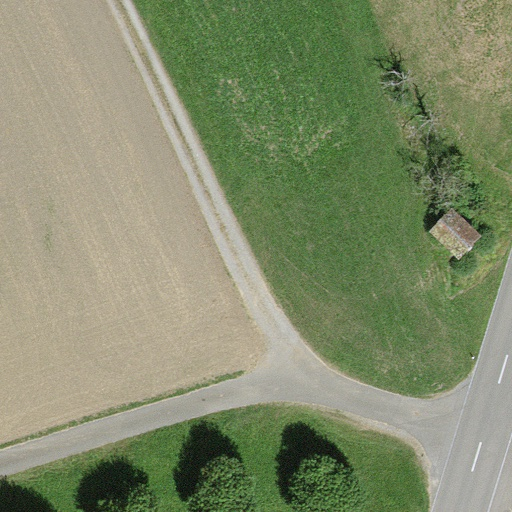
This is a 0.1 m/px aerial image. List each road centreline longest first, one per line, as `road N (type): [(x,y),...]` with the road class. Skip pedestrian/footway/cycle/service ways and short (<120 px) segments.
road 1 (track): [(114,0),(254,292),(296,362),(355,398),(479,440)]
road 2 (track): [(0,466),(296,362)]
road 3 (tertiary): [(456,511),(511,334)]
